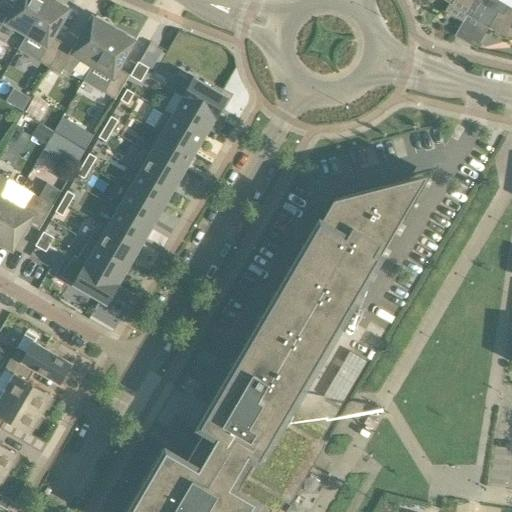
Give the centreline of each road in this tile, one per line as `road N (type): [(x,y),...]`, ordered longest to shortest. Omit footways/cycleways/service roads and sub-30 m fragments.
road 1 (residential): [(308,83),(140,361)]
road 2 (residential): [(140,361),(54,511)]
road 3 (residential): [(140,361),(0,284)]
road 4 (residential): [(511,97),(369,58)]
